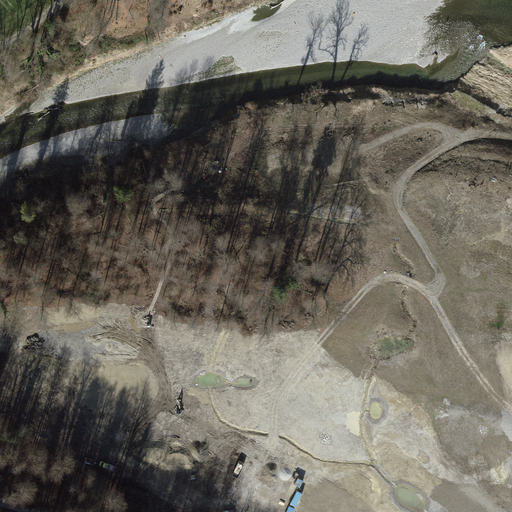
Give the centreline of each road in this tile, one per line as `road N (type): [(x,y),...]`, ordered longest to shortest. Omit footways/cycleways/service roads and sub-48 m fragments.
road 1 (track): [(461,348),(402,290),(383,285),(361,295),(333,320),(261,429),(271,444)]
road 2 (track): [(23,410),(216,511)]
